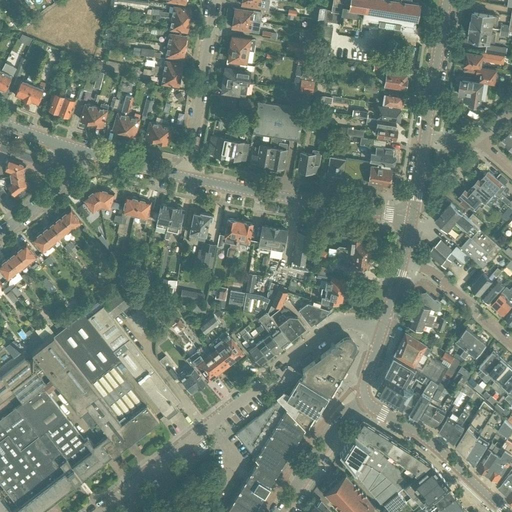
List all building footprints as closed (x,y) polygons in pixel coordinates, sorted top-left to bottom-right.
[(332,0),(331,9),(326,9),(324,19),(339,22),(339,25),(360,29),(362,15),(369,16),(369,17),(376,18),(378,18),(377,22),(384,23),(386,24),(385,27),(390,28),(391,25),(393,25),(399,26),(400,22),(401,22),(401,26),(414,28),(415,20),(414,20),(415,17),(418,1),(412,0),(332,0)] [(188,20),(190,8),(173,5),(172,13),(167,12),(160,11),(161,10),(152,8),(151,14),(156,14),(188,20)] [(326,9),(326,8),(315,6),(313,18),(324,19),(326,9)] [(235,7),(233,17),(260,22),(260,18),(261,11),(235,7)] [(471,25),(491,28),(492,23),(498,24),(499,16),(493,15),(474,11),(474,13),(473,14),(472,17),(473,19),(473,20),(472,20),(471,25)] [(17,29),(28,21),(22,13),(11,21),(17,29)] [(186,31),(188,20),(156,14),(155,19),(165,21),(171,21),(170,29),(186,31)] [(511,14),(510,26),(503,25),(502,30),(509,31),(511,31),(511,14)] [(260,22),(233,17),(232,28),(258,32),(259,26),(260,22)] [(329,57),(329,52),(328,51),(332,25),(324,23),(320,45),(319,55),(329,57)] [(490,33),(491,28),(471,25),(470,30),(471,30),(471,32),(470,32),(470,35),(470,36),(470,38),(489,42),(489,41),(495,42),(496,34),(490,33)] [(104,35),(113,36),(114,28),(106,27),(104,35)] [(316,43),(318,31),(309,30),(307,41),(316,43)] [(167,44),(184,47),(186,35),(169,33),(167,44)] [(104,35),(103,47),(111,48),(113,37),(104,35)] [(232,36),(230,48),(246,50),(253,51),(254,51),(256,40),(248,38),(232,36)] [(286,49),(295,51),(306,52),(308,44),(287,40),(286,49)] [(182,58),(184,47),(167,44),(165,56),(182,58)] [(487,44),(486,52),(506,55),(507,47),(487,44)] [(141,48),(134,47),(133,54),(160,57),(160,53),(154,52),(154,49),(141,47),(141,48)] [(99,48),(96,58),(105,60),(107,49),(99,48)] [(246,50),(230,48),(228,60),(244,62),(245,59),(252,60),(253,51),(246,50)] [(472,65),(483,67),(484,61),(500,63),(502,56),(486,53),(486,55),(467,52),(465,64),(466,65),(472,66),(472,65)] [(301,75),(315,77),(317,65),(310,64),(310,60),(298,58),(297,66),(303,66),(301,75)] [(96,59),(93,69),(100,71),(103,61),(96,59)] [(163,71),(180,74),(182,62),(165,60),(163,71)] [(19,77),(23,67),(18,65),(14,76),(19,77)] [(472,66),(466,65),(465,71),(481,73),(480,80),(494,82),(497,69),(483,67),(472,65),(472,66)] [(404,87),(406,77),(406,76),(406,72),(394,70),(394,68),(387,66),(384,84),(404,87)] [(224,80),(248,83),(250,71),(226,68),(224,80)] [(103,78),(105,72),(100,71),(93,69),(92,74),(103,78)] [(1,70),(0,72),(0,88),(4,91),(12,75),(1,70)] [(178,86),(180,74),(163,71),(161,83),(178,86)] [(313,93),(315,77),(301,75),(302,75),(302,78),(301,78),(299,91),(313,93)] [(26,99),(32,83),(21,78),(15,95),(26,99)] [(51,90),(55,79),(50,78),(46,88),(51,90)] [(485,100),(488,83),(463,79),(460,92),(465,93),(465,99),(471,100),(473,103),(477,104),(479,102),(480,102),(480,99),(485,100)] [(37,104),(46,82),(41,80),(39,85),(32,83),(26,99),(37,104)] [(246,95),(248,83),(224,80),(222,91),(246,95)] [(69,116),(75,99),(69,97),(72,91),(67,89),(64,95),(58,112),(69,116)] [(64,95),(57,93),(53,91),(47,108),(58,112),(64,95)] [(175,94),(179,102),(185,99),(181,91),(175,94)] [(309,106),(310,93),(295,91),(293,104),(309,106)] [(402,106),(403,98),(402,98),(403,93),(384,91),(382,104),(402,106)] [(313,107),(323,109),(324,103),(331,104),(333,97),(315,94),(313,107)] [(128,115),(133,97),(126,95),(121,113),(117,112),(112,128),(124,131),(128,115)] [(237,98),(222,96),(220,104),(235,107),(237,98)] [(254,100),(239,98),(238,107),(254,109),(255,100),(254,100)] [(153,101),(146,99),(142,115),(149,117),(153,101)] [(272,136),(282,137),(291,138),(298,140),(299,134),(299,132),(303,108),(258,101),(253,133),(271,136),(272,136)] [(91,122),(96,106),(85,103),(80,119),(91,122)] [(100,107),(96,106),(91,122),(103,125),(109,105),(101,103),(100,107)] [(398,119),(400,108),(377,105),(375,116),(377,116),(398,119)] [(368,111),(353,109),(352,115),(367,117),(368,111)] [(166,119),(167,113),(163,112),(162,118),(157,140),(168,143),(172,127),(165,125),(166,119)] [(128,115),(124,131),(135,134),(140,118),(128,115)] [(230,124),(236,126),(238,118),(231,116),(230,124)] [(157,140),(162,118),(156,117),(155,122),(149,121),(145,137),(157,140)] [(376,126),(375,134),(377,134),(395,137),(397,135),(398,131),(396,128),(395,128),(396,124),(377,121),(377,119),(366,118),(365,124),(369,124),(369,126),(376,126)] [(234,134),(236,126),(230,124),(228,133),(231,134),(234,134)] [(338,133),(348,135),(361,137),(363,137),(364,130),(339,126),(338,133)] [(511,143),(511,127),(501,139),(510,146),(511,143)] [(231,134),(228,133),(225,132),(224,138),(217,136),(217,137),(211,136),(208,152),(213,153),(213,154),(227,157),(230,139),(231,134)] [(297,146),(303,147),(305,133),(299,132),(299,134),(298,140),(297,146)] [(234,134),(231,134),(230,139),(227,157),(240,159),(244,160),(248,143),(243,142),(236,140),(237,134),(234,134)] [(270,165),(278,166),(283,167),(287,143),(281,142),(282,137),(272,136),(271,136),(270,142),(273,143),(273,147),(270,165)] [(396,161),(396,157),(395,155),(394,155),(395,150),(376,147),(373,146),(374,139),(363,137),(361,137),(360,144),(369,146),(369,147),(371,151),(369,161),(371,162),(377,162),(377,161),(393,163),(393,162),(394,163),(396,161)] [(273,147),(260,145),(258,155),(253,154),(252,161),(257,162),(270,165),(273,147)] [(299,165),(298,170),(311,172),(311,171),(312,171),(316,172),(318,165),(318,163),(319,162),(321,150),(312,149),(312,153),(301,151),(300,157),(299,165)] [(371,162),(369,161),(363,160),(363,161),(345,158),(345,159),(329,156),(326,174),(343,177),(343,175),(350,177),(353,179),(354,180),(355,180),(356,179),(356,178),(357,178),(360,177),(361,176),(361,179),(388,184),(388,182),(390,181),(391,177),(389,175),(390,168),(384,167),(384,166),(377,165),(377,166),(371,165),(371,162)] [(11,177),(24,175),(23,170),(24,170),(25,165),(9,159),(5,169),(10,171),(11,177)] [(489,171),(480,180),(494,193),(495,193),(498,196),(509,205),(511,207),(511,201),(501,192),(506,186),(489,171)] [(24,175),(11,177),(12,183),(8,186),(14,194),(28,183),(26,180),(25,180),(24,175)] [(494,193),(480,180),(479,179),(471,188),(484,200),(486,202),(494,193)] [(97,189),(100,205),(109,208),(114,192),(100,188),(97,189)] [(484,200),(471,188),(468,191),(466,189),(460,196),(462,198),(463,199),(460,202),(466,208),(469,204),(471,206),(476,210),(480,205),(482,206),(483,206),(491,213),(495,209),(486,202),(484,200)] [(93,211),(100,205),(97,189),(95,189),(83,198),(93,211)] [(134,214),(138,199),(126,196),(121,216),(119,223),(117,231),(117,233),(121,234),(124,224),(125,224),(128,213),(134,214)] [(149,230),(154,211),(148,209),(150,201),(138,199),(134,214),(141,216),(139,222),(145,223),(144,229),(149,230)] [(479,227),(469,218),(451,202),(437,219),(437,221),(455,237),(460,232),(463,229),(470,236),(460,247),(483,267),(501,247),(487,234),(479,227)] [(168,221),(172,206),(161,203),(158,213),(156,220),(155,225),(167,228),(168,221)] [(168,221),(167,228),(164,238),(169,239),(170,231),(177,233),(179,226),(180,226),(184,209),(172,206),(168,221)] [(507,217),(511,211),(511,208),(509,206),(503,213),(507,217)] [(61,216),(71,228),(81,221),(71,208),(61,216)] [(196,235),(196,236),(195,238),(204,240),(206,234),(209,222),(213,223),(215,216),(210,215),(210,214),(201,211),(201,213),(194,212),(189,233),(196,235)] [(469,218),(479,227),(483,222),(473,213),(469,218)] [(62,236),(71,228),(61,216),(52,223),(62,236)] [(223,243),(225,242),(229,242),(230,244),(230,247),(228,248),(226,255),(228,257),(233,258),(235,248),(235,246),(237,238),(240,221),(235,221),(236,220),(228,219),(225,235),(219,234),(217,246),(222,247),(223,243)] [(244,222),(240,221),(237,238),(235,246),(235,248),(239,249),(240,242),(248,244),(249,240),(252,223),(244,221),(244,222)] [(42,231),(52,243),(62,236),(52,223),(42,231)] [(270,227),(262,225),(259,242),(259,243),(258,247),(259,249),(270,251),(270,249),(271,249),(274,227),(270,226),(270,227)] [(284,246),(286,229),(279,228),(274,227),(271,249),(282,251),(283,246),(284,246)] [(308,271),(311,272),(312,265),(316,233),(311,233),(297,230),(291,268),(308,271)] [(42,251),(52,243),(42,231),(33,239),(42,251)] [(101,234),(98,237),(108,250),(108,249),(106,239),(105,239),(101,234)] [(316,238),(314,256),(326,258),(328,251),(322,251),(323,239),(316,238)] [(360,242),(361,240),(351,239),(351,241),(349,241),(348,247),(339,246),(336,248),(335,257),(335,259),(340,260),(340,258),(346,259),(346,258),(353,259),(353,257),(368,258),(369,251),(370,250),(371,246),(369,245),(370,243),(360,242)] [(452,253),(453,251),(440,240),(435,247),(434,246),(430,251),(430,254),(446,268),(451,261),(447,258),(452,253)] [(198,264),(212,267),(216,244),(203,241),(198,264)] [(17,251),(27,264),(36,256),(27,243),(17,251)] [(68,252),(72,249),(68,243),(64,247),(68,252)] [(457,246),(453,251),(452,253),(460,260),(466,253),(457,246)] [(17,271),(27,264),(17,251),(7,259),(17,271)] [(44,259),(48,265),(53,261),(49,256),(44,259)] [(367,261),(368,258),(353,257),(353,259),(346,258),(346,259),(340,258),(340,260),(339,265),(352,266),(352,267),(364,268),(367,268),(369,266),(369,264),(367,261)] [(232,259),(226,258),(224,268),(230,269),(232,259)] [(0,269),(7,279),(17,271),(7,259),(0,264),(0,269)] [(311,272),(318,273),(325,274),(326,267),(312,265),(311,272)] [(497,276),(502,271),(498,267),(493,273),(497,276)] [(480,294),(492,280),(482,272),(471,285),(480,294)] [(246,290),(252,292),(256,274),(249,273),(246,290)] [(318,273),(317,277),(327,279),(325,288),(343,292),(346,292),(346,291),(349,292),(350,286),(347,285),(348,280),(331,277),(332,275),(325,274),(318,273)] [(489,302),(504,285),(505,285),(497,278),(482,295),(489,302)] [(175,281),(159,280),(157,293),(173,295),(175,281)] [(153,292),(154,283),(141,281),(139,290),(153,292)] [(246,292),(243,311),(252,313),(257,315),(259,316),(266,310),(268,310),(277,287),(278,284),(271,282),(267,293),(267,297),(261,294),(246,291),(246,292)] [(11,289),(17,296),(21,293),(16,285),(11,289)] [(225,300),(228,287),(217,285),(215,298),(221,299),(225,300)] [(507,286),(501,292),(490,303),(496,308),(511,292),(511,291),(511,286),(510,289),(507,286)] [(271,316),(281,309),(287,294),(289,291),(277,287),(268,310),(266,310),(267,311),(271,316)] [(103,303),(114,317),(133,302),(122,288),(103,303)] [(343,292),(325,288),(322,288),(321,295),(321,300),(337,303),(338,299),(341,299),(343,292)] [(12,302),(17,298),(10,290),(5,293),(12,302)] [(203,300),(204,292),(192,290),(190,297),(203,300)] [(243,311),(246,292),(231,290),(228,308),(243,311)] [(289,291),(287,294),(310,323),(329,309),(329,308),(332,306),(294,293),(289,291)] [(421,293),(413,313),(432,320),(434,321),(436,315),(430,313),(431,308),(436,310),(438,309),(441,302),(437,298),(435,299),(427,291),(421,293)] [(511,291),(511,292),(496,308),(503,314),(511,303),(511,291)] [(114,317),(103,303),(100,299),(84,311),(122,361),(128,368),(132,373),(133,375),(134,375),(138,379),(140,382),(139,382),(165,416),(166,415),(166,414),(165,414),(172,409),(174,407),(175,408),(176,407),(175,406),(177,405),(180,402),(114,317)] [(193,310),(205,312),(207,305),(195,303),(193,310)] [(271,316),(267,311),(266,310),(259,316),(271,331),(270,331),(282,346),(290,340),(278,325),(278,324),(271,316)] [(124,448),(158,421),(158,420),(159,419),(116,365),(122,361),(84,311),(73,320),(59,331),(31,353),(52,379),(57,386),(91,429),(95,426),(105,438),(95,446),(87,436),(84,439),(42,386),(46,384),(25,358),(2,377),(0,377),(0,483),(18,506),(12,511),(39,511),(54,501),(74,485),(76,483),(75,482),(81,478),(82,479),(85,476),(86,477),(103,463),(103,462),(106,460),(105,459),(111,454),(113,457),(121,451),(120,449),(123,447),(124,448)] [(203,320),(207,324),(210,329),(220,322),(213,313),(203,320)] [(432,327),(434,321),(432,320),(413,313),(409,325),(423,330),(425,324),(432,327)] [(59,331),(73,320),(69,314),(59,322),(58,321),(54,324),(59,331)] [(169,328),(175,322),(168,314),(162,320),(169,328)] [(286,318),(283,314),(282,314),(279,317),(282,321),(278,324),(278,325),(290,340),(298,333),(286,318)] [(286,318),(298,333),(306,327),(298,316),(290,315),(286,318)] [(180,327),(183,324),(177,316),(174,319),(180,327)] [(202,328),(207,324),(203,320),(198,324),(202,328)] [(206,333),(210,329),(207,324),(202,328),(206,333)] [(282,346),(270,331),(268,333),(262,324),(256,328),(259,332),(275,352),(282,346)] [(168,331),(165,327),(156,333),(160,338),(168,331)] [(466,348),(476,334),(467,327),(456,340),(466,348)] [(252,337),(248,331),(244,328),(240,331),(251,346),(249,348),(260,363),(268,357),(252,337)] [(219,336),(235,357),(242,352),(231,337),(230,337),(225,331),(219,336)] [(448,366),(434,357),(437,353),(431,350),(432,349),(429,348),(431,344),(406,331),(396,353),(399,355),(412,362),(410,364),(415,367),(427,375),(432,378),(439,383),(448,366)] [(268,357),(275,352),(259,332),(252,337),(268,357)] [(476,334),(466,348),(475,356),(486,342),(476,334)] [(212,341),(229,363),(235,357),(219,336),(212,341)] [(353,345),(352,341),(347,338),(342,339),(338,342),(337,341),(335,343),(334,343),(332,343),(331,343),(330,345),(331,347),(302,368),(304,371),(302,375),(301,375),(301,376),(309,380),(330,393),(330,392),(330,393),(336,383),(337,383),(342,374),(341,374),(354,353),(350,351),(353,345)] [(5,347),(13,358),(22,351),(13,340),(5,347)] [(210,353),(222,368),(229,363),(212,341),(209,344),(213,350),(210,353)] [(207,355),(202,348),(200,346),(197,349),(204,358),(215,373),(222,368),(210,353),(207,355)] [(482,377),(501,356),(493,349),(479,365),(482,367),(478,373),(482,377)] [(454,356),(446,351),(441,358),(450,364),(454,356)] [(215,373),(204,358),(200,361),(195,354),(191,357),(190,355),(185,358),(192,367),(197,363),(208,378),(215,373)] [(178,374),(172,366),(173,365),(166,355),(159,360),(166,369),(166,370),(176,382),(181,378),(192,393),(205,383),(194,368),(188,372),(185,368),(178,374)] [(395,356),(390,365),(397,368),(404,372),(403,372),(407,374),(416,379),(419,381),(420,379),(423,381),(427,375),(415,367),(410,364),(395,356)] [(461,360),(458,359),(454,356),(450,364),(448,366),(439,383),(435,389),(429,399),(432,401),(439,405),(441,402),(446,393),(443,391),(461,360)] [(493,378),(508,362),(501,356),(482,377),(487,381),(491,376),(493,378)] [(496,389),(511,370),(511,365),(508,362),(493,378),(496,380),(491,385),(496,389)] [(390,365),(386,372),(414,388),(419,381),(416,379),(407,374),(403,372),(404,372),(397,368),(390,365)] [(507,390),(511,384),(511,370),(496,389),(500,393),(505,388),(507,390)] [(378,389),(376,391),(379,392),(386,396),(399,404),(403,406),(414,388),(386,372),(386,373),(387,373),(378,389)] [(460,379),(466,383),(469,378),(463,374),(460,379)] [(411,411),(432,378),(427,375),(423,381),(420,379),(419,381),(414,388),(403,406),(411,411)] [(330,393),(309,380),(301,376),(276,397),(278,399),(305,428),(308,422),(310,423),(315,417),(316,417),(328,397),(328,396),(330,393),(330,392),(330,393)] [(435,389),(439,383),(432,378),(411,411),(419,416),(429,399),(435,389)] [(48,393),(57,386),(52,379),(42,386),(48,393)] [(461,391),(466,383),(460,379),(455,387),(461,391)] [(484,388),(477,382),(477,383),(474,386),(473,386),(481,393),(484,388)] [(471,397),(475,390),(466,383),(461,391),(466,394),(471,397)] [(488,398),(495,404),(497,401),(490,395),(488,398)] [(447,410),(453,399),(448,396),(443,404),(441,402),(439,405),(429,422),(437,426),(447,410)] [(287,457),(305,428),(278,399),(256,416),(235,433),(257,461),(243,484),(226,511),(253,511),(271,484),(270,484),(287,457)] [(466,455),(494,408),(484,399),(457,444),(466,455)] [(429,422),(439,405),(432,401),(422,417),(429,422)] [(455,442),(466,424),(462,422),(465,418),(474,405),(468,401),(464,409),(461,413),(448,434),(447,436),(455,442)] [(504,407),(497,401),(495,404),(502,410),(504,407)] [(448,434),(461,413),(464,409),(459,406),(455,404),(451,410),(452,410),(449,414),(440,429),(447,436),(448,434)] [(494,408),(466,455),(475,464),(490,439),(493,438),(498,430),(505,419),(494,408)] [(508,436),(511,429),(511,425),(505,419),(498,430),(508,436)] [(354,432),(371,447),(372,448),(373,446),(383,431),(365,420),(362,420),(354,432)] [(511,429),(508,436),(501,448),(498,453),(496,456),(486,472),(499,480),(502,482),(511,468),(511,429)] [(383,431),(373,446),(382,453),(393,438),(383,431)] [(340,454),(356,473),(371,447),(354,432),(340,454)] [(392,460),(404,445),(393,438),(382,453),(392,460)] [(498,453),(501,448),(496,445),(492,443),(478,467),(486,472),(496,456),(498,453)] [(402,467),(414,451),(404,445),(392,460),(402,467)] [(382,453),(373,446),(372,448),(371,447),(356,473),(380,502),(398,487),(400,489),(413,478),(381,454),(382,453)] [(414,451),(402,467),(414,475),(429,462),(423,457),(414,451)] [(391,511),(394,511),(413,497),(440,474),(431,464),(384,503),(391,511)] [(502,488),(508,494),(511,489),(511,468),(502,482),(499,485),(502,488)] [(343,476),(340,473),(339,474),(338,474),(336,476),(328,484),(326,486),(324,488),(327,491),(324,493),(332,501),(331,502),(332,503),(333,502),(336,505),(335,506),(336,507),(337,506),(340,509),(339,510),(340,511),(341,510),(341,511),(374,511),(371,508),(374,505),(365,495),(366,494),(365,493),(364,494),(362,491),(363,490),(362,489),(361,490),(358,487),(359,486),(358,485),(357,486),(354,483),(355,482),(354,481),(353,482),(345,474),(343,476)] [(440,474),(413,497),(421,507),(449,485),(440,474)] [(433,511),(455,496),(449,489),(434,500),(433,498),(423,506),(424,507),(418,511),(433,511)] [(448,511),(460,504),(461,503),(455,496),(433,511),(448,511)] [(308,508),(313,511),(329,511),(331,510),(320,497),(316,504),(312,501),(308,508)]
